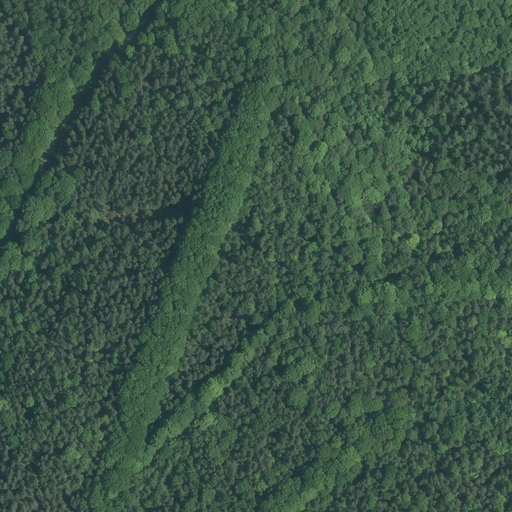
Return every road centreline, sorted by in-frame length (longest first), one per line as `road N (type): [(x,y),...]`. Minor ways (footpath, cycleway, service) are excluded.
road 1 (track): [(511,286),(387,288),(319,300),(271,329),(187,411),(146,438)]
road 2 (track): [(275,103),(304,174),(330,339),(376,438)]
road 3 (track): [(164,396),(275,103)]
road 4 (unclassified): [(164,0),(85,94),(0,259)]
road 5 (track): [(255,88),(39,0)]
road 6 (track): [(511,186),(301,105)]
road 7 (track): [(301,105),(511,66)]
road 8 (track): [(0,325),(164,396)]
road 9 (track): [(114,511),(164,396)]
